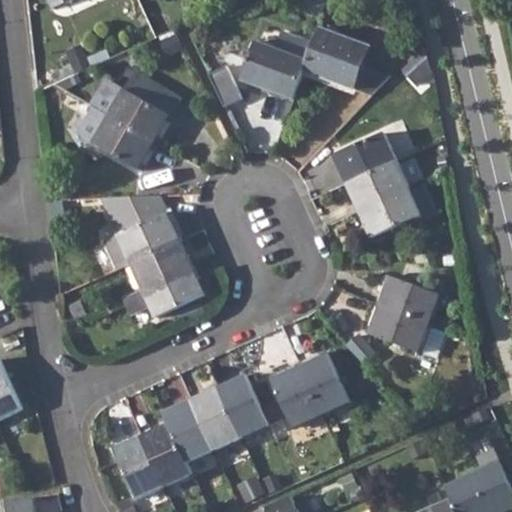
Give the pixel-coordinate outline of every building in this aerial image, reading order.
[(316,44),(306,70),(373,94),(392,74),(366,65),(373,46),(322,27),(316,44)] [(246,78),(296,97),(306,70),(316,44),(283,32),(277,47),(259,41),(246,78)] [(227,104),(245,97),(233,66),(215,73),(227,104)] [(107,80),(94,103),(111,114),(158,140),(182,97),(136,70),(127,87),(112,79),(107,80)] [(158,140),(111,114),(96,141),(142,167),(158,140)] [(385,131),(340,152),(347,166),(342,168),(348,182),(353,179),(398,158),(385,131)] [(398,158),(353,179),(359,192),(355,195),(361,209),(411,186),(398,158)] [(411,186),(361,209),(367,221),(371,219),(379,235),(423,213),(422,211),(434,207),(423,183),(411,188),(411,186)] [(164,195),(104,197),(121,233),(106,240),(119,268),(134,261),(180,239),(185,237),(177,223),(173,225),(167,212),(171,210),(164,195)] [(180,239),(134,261),(147,289),(197,265),(191,251),(187,254),(180,239)] [(197,265),(147,289),(128,298),(135,313),(154,304),(161,316),(207,294),(200,280),(204,279),(197,265)] [(393,274),(382,303),(431,322),(443,294),(393,274)] [(431,322),(382,303),(371,332),(436,356),(446,331),(430,324),(431,322)] [(328,353),(301,365),(323,413),(350,400),(328,353)] [(0,418),(24,408),(2,361),(0,361),(0,418)] [(323,413),(301,365),(274,378),(297,425),(323,413)] [(233,379),(219,385),(221,390),(243,436),(271,423),(249,377),(236,383),(233,379)] [(206,392),(193,397),(217,448),(243,436),(221,390),(209,396),(206,392)] [(180,409),(168,414),(171,420),(174,425),(189,461),(217,448),(193,397),(179,404),(180,409)] [(157,427),(143,434),(166,485),(194,472),(189,461),(174,425),(159,432),(157,427)] [(133,444),(120,450),(141,496),(166,485),(143,434),(131,439),(133,444)] [(483,467),(446,484),(452,496),(458,511),(493,511),(511,503),(511,485),(493,448),(478,456),(483,467)] [(301,511),(293,494),(254,511),(301,511)] [(33,495),(0,500),(0,511),(41,511),(41,510),(35,510),(33,495)] [(458,511),(452,496),(417,511),(458,511)]
